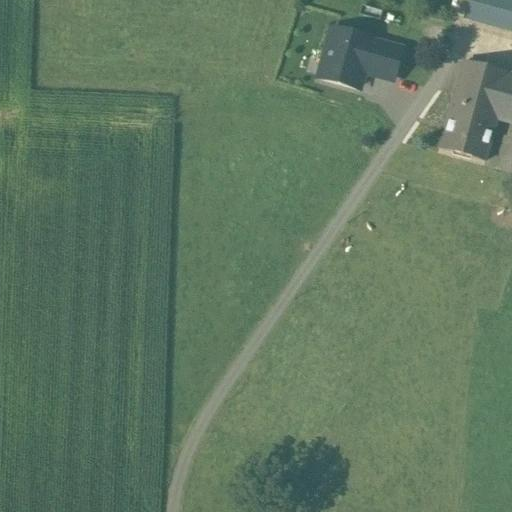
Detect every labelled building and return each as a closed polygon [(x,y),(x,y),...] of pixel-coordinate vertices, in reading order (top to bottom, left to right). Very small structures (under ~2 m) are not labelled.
[(511,0),(469,0),(464,19),(511,32),(511,0)] [(370,43),(334,33),(321,79),(357,90),(363,71),(370,44),(370,43)] [(401,53),(370,44),(363,71),(393,80),(401,53)] [(509,75),(464,63),(440,150),(485,162),(498,115),(509,75)] [(511,75),(509,75),(498,115),(511,118),(511,75)]
